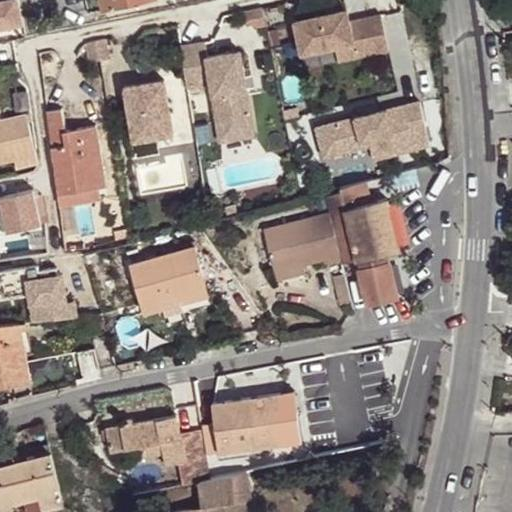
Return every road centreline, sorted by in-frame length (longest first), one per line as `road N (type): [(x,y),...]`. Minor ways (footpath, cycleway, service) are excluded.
road 1 (residential): [(0,414),(296,342),(433,325)]
road 2 (residential): [(57,255),(28,40),(243,0)]
road 3 (tertiary): [(462,0),(479,96),(477,320)]
road 4 (tertiary): [(477,320),(437,511)]
road 5 (residential): [(391,511),(433,325)]
